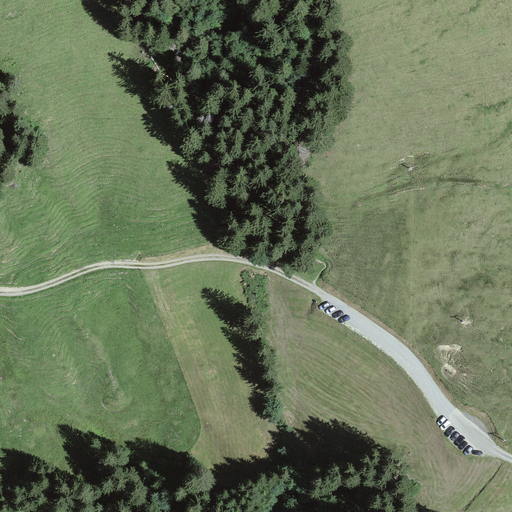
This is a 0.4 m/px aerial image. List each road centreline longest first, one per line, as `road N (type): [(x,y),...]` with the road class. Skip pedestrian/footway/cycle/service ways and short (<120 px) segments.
road 1 (track): [(312,288),(244,259),(211,257),(100,266),(32,290),(0,292)]
road 2 (track): [(511,459),(458,418),(398,346),(312,288)]
